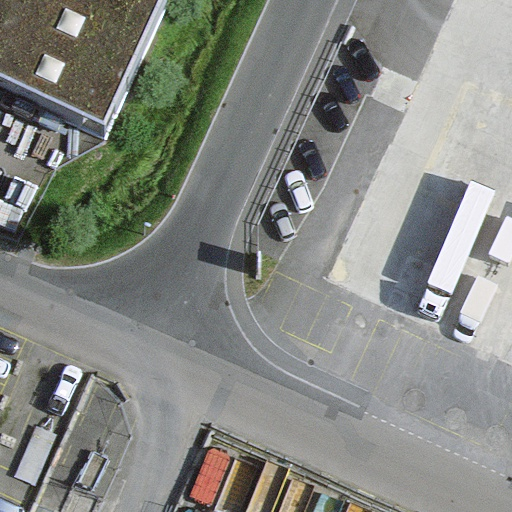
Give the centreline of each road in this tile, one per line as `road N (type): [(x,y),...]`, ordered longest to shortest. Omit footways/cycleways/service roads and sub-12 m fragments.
road 1 (residential): [(311,0),(152,353)]
road 2 (residential): [(152,353),(502,511)]
road 3 (residential): [(0,293),(152,353)]
